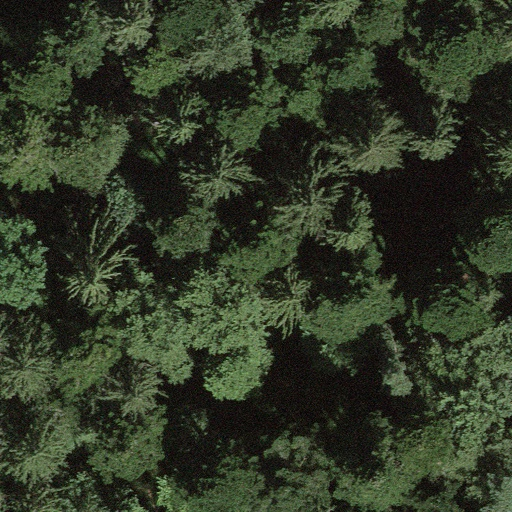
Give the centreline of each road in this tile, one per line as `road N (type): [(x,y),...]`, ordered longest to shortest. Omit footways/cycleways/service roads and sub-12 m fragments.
road 1 (track): [(0,165),(132,127),(511,42)]
road 2 (track): [(292,0),(132,127)]
